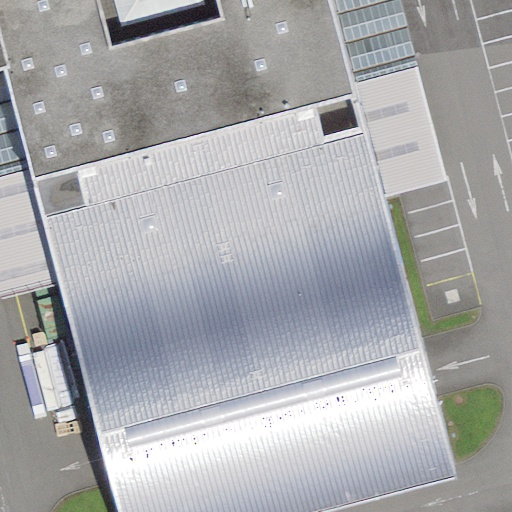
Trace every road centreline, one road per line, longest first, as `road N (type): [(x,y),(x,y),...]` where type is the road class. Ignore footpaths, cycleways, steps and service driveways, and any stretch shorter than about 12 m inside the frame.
road 1 (unknown): [(511,275),(438,0)]
road 2 (unknown): [(267,511),(511,451)]
